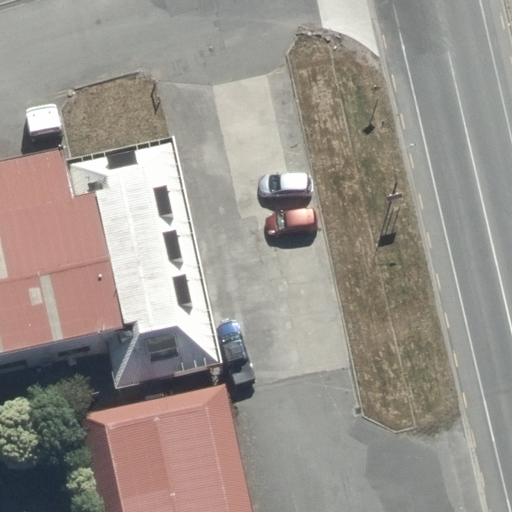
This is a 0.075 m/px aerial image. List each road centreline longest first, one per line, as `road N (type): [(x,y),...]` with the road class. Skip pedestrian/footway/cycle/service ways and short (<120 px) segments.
road 1 (tertiary): [(511,306),(439,0)]
road 2 (unknown): [(0,29),(142,0)]
